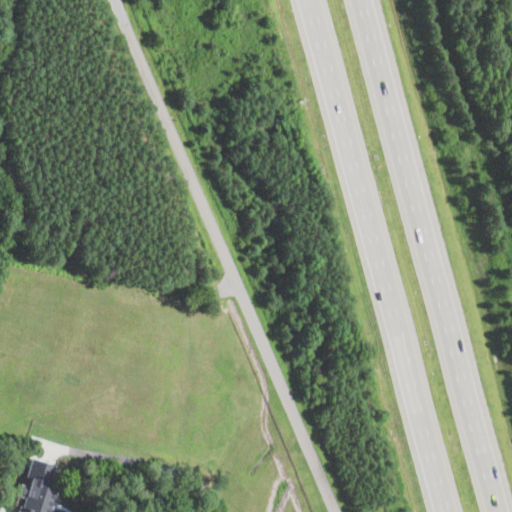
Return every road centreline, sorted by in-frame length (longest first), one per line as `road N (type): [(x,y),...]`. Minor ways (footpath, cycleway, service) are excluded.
road 1 (residential): [(335,511),(124,0)]
road 2 (motorway): [(501,511),(364,0)]
road 3 (motorway): [(311,0),(447,511)]
